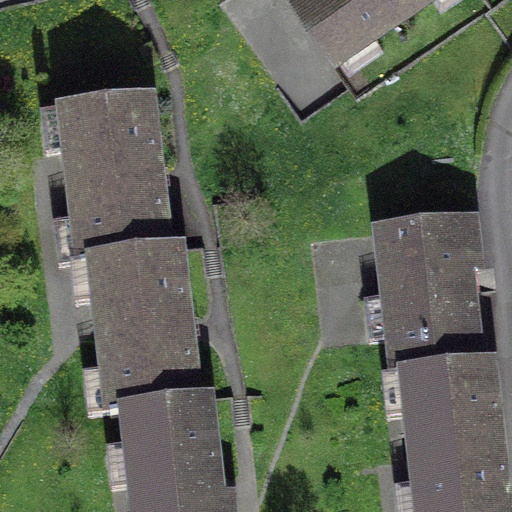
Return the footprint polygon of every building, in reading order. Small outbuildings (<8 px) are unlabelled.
[(273,0),(318,66),(416,0),(273,0)] [(169,259),(150,108),(44,122),(64,272),(169,259)] [(483,381),(464,230),(359,244),(378,394),(483,381)] [(193,410),(174,260),(68,273),(88,424),(193,410)] [(505,511),(489,381),(384,394),(398,511),(505,511)] [(212,511),(199,410),(94,423),(105,511),(212,511)]
